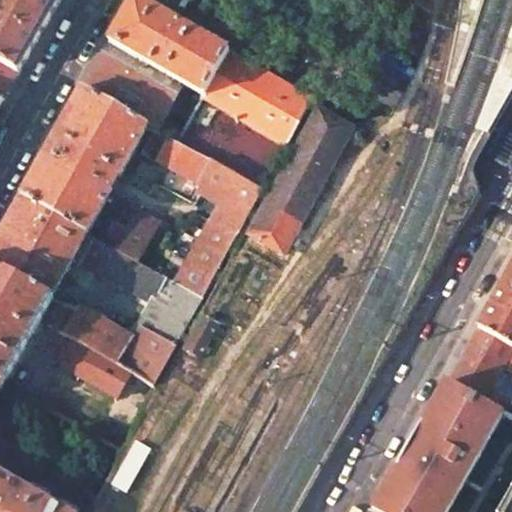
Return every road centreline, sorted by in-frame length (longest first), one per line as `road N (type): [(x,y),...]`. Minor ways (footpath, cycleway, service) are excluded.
road 1 (unclassified): [(338,511),(511,205)]
road 2 (tertiary): [(273,0),(511,134)]
road 3 (residential): [(97,0),(0,171)]
